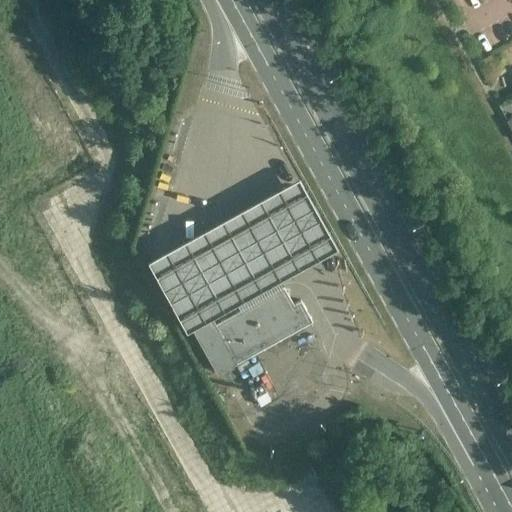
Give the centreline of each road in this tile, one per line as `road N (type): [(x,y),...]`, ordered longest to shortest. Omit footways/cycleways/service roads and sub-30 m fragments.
road 1 (trunk): [(231,0),(499,487)]
road 2 (trunk): [(511,446),(265,0)]
road 3 (trunk): [(363,352),(428,401),(469,472),(499,487)]
